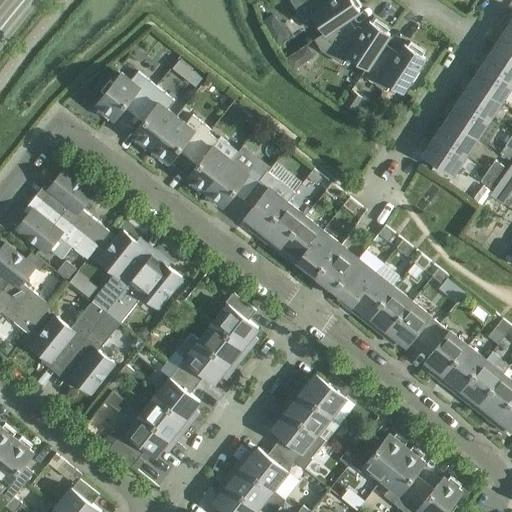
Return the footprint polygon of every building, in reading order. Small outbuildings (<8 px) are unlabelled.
[(333,0),(290,0),(290,2),(304,21),(313,15),(325,33),(314,41),(315,41),(359,12),(357,9),(361,6),(357,0),(333,0)] [(359,12),(315,41),(322,52),(342,65),(348,56),(366,68),(362,76),(390,35),(387,33),(390,29),(375,20),(373,24),(370,22),(361,34),(356,31),(348,20),(359,12)] [(273,15),(262,22),(277,44),(288,36),(273,15)] [(511,32),(508,29),(496,47),(511,57),(511,32)] [(390,35),(362,76),(386,92),(391,84),(403,92),(410,80),(413,82),(419,72),(417,70),(425,59),(422,57),(425,53),(410,43),(408,47),(405,45),(397,57),(382,47),(390,35)] [(307,46),(286,59),(293,70),(314,56),(307,46)] [(511,57),(496,47),(484,65),(511,83),(511,57)] [(511,83),(484,65),(472,83),(501,102),(511,85),(511,83)] [(100,108),(97,111),(108,120),(111,116),(115,119),(129,102),(138,109),(156,87),(138,72),(131,81),(121,74),(114,83),(110,80),(101,91),(105,94),(97,105),(100,108)] [(472,83),(460,101),(489,120),(501,102),(472,83)] [(152,148),(176,117),(167,110),(175,101),(156,87),(138,109),(148,117),(134,134),(138,137),(135,141),(146,150),(149,146),(152,148)] [(363,97),(353,91),(344,105),(354,111),(363,97)] [(460,101),(448,119),(477,138),(489,120),(460,101)] [(193,153),(211,130),(193,115),(186,125),(176,117),(152,148),(154,151),(151,154),(162,163),(165,159),(170,163),(183,145),(193,153)] [(448,119),(436,137),(465,156),(477,138),(448,119)] [(206,192),(231,161),(230,160),(238,151),(220,137),(218,140),(209,133),(211,130),(193,153),(202,160),(188,178),(192,181),(189,185),(200,193),(203,190),(206,192)] [(453,175),(465,156),(436,137),(424,156),(453,175)] [(268,170),(269,168),(259,160),(248,174),(231,161),(206,192),(209,194),(206,198),(217,206),(220,203),(224,206),(238,189),(247,196),(243,200),(244,201),(268,170)] [(487,171),(496,177),(504,166),(495,160),(487,171)] [(314,168),(307,176),(317,184),(324,176),(314,168)] [(43,201),(99,245),(110,231),(82,209),(94,194),(64,170),(49,189),(51,191),(43,201)] [(264,232),(287,203),(295,192),(268,170),(244,201),(253,208),(245,217),(264,232)] [(496,177),(487,171),(481,180),(490,186),(496,177)] [(332,182),(325,191),(335,199),(342,190),(332,182)] [(349,197),(343,205),(353,212),(359,205),(349,197)] [(99,245),(43,201),(35,211),(33,209),(17,228),(48,252),(60,237),(88,259),(99,245)] [(282,246),(305,217),(287,203),(264,232),(282,246)] [(299,260),(323,231),(305,217),(282,246),(299,260)] [(472,223),(464,235),(473,241),(481,229),(472,223)] [(389,242),(395,234),(385,226),(379,233),(389,242)] [(93,301),(107,312),(151,257),(141,249),(142,246),(123,231),(99,261),(115,274),(93,301)] [(318,275),(319,274),(342,246),(323,231),(299,260),(318,275)] [(408,255),(414,247),(404,239),(397,247),(408,255)] [(0,287),(40,319),(51,305),(23,283),(35,268),(5,244),(0,250),(0,287)] [(342,246),(319,274),(318,275),(326,282),(335,289),(359,259),(350,252),(342,246)] [(425,270),(432,261),(422,253),(415,262),(425,270)] [(107,312),(121,323),(142,296),(158,308),(182,278),(163,263),(161,265),(151,257),(107,312)] [(359,259),(335,289),(353,303),(376,273),(359,259)] [(76,268),(66,260),(58,270),(68,279),(76,268)] [(439,268),(432,277),(442,285),(449,276),(439,268)] [(371,317),(394,288),(376,273),(353,303),(371,317)] [(40,319),(0,287),(0,311),(1,311),(29,333),(40,319)] [(394,288),(371,317),(389,331),(412,302),(394,288)] [(214,323),(243,347),(258,328),(249,321),(256,311),(233,293),(226,303),(228,305),(214,323)] [(107,312),(93,301),(71,328),(56,316),(32,346),(51,362),(52,360),(63,368),(107,312)] [(412,302),(389,331),(407,346),(414,337),(424,344),(439,324),(430,317),(430,316),(412,302)] [(171,309),(164,319),(172,325),(179,316),(171,309)] [(121,323),(107,312),(63,368),(73,376),(71,378),(90,393),(114,363),(99,351),(121,323)] [(506,335),(511,326),(511,325),(503,318),(496,327),(506,335)] [(243,347),(214,323),(200,341),(229,364),(243,347)] [(439,324),(424,344),(433,351),(426,361),(444,376),(468,346),(449,331),(449,332),(439,324)] [(139,327),(135,333),(144,339),(151,331),(145,327),(139,327)] [(229,364),(200,341),(190,333),(176,351),(174,349),(165,359),(178,369),(198,385),(205,375),(215,383),(229,364)] [(468,346),(444,376),(462,390),(485,360),(468,346)] [(480,404),(503,374),(510,366),(492,351),(485,360),(462,390),(480,404)] [(128,381),(135,371),(127,364),(119,374),(128,381)] [(340,364),(333,372),(326,382),(316,374),(302,393),(341,424),(355,405),(345,397),(360,379),(340,364)] [(198,385),(178,369),(171,378),(170,378),(156,396),(185,420),(200,401),(190,394),(198,385)] [(511,381),(503,374),(480,404),(498,418),(511,400),(511,381)] [(122,398),(113,391),(106,400),(114,407),(122,398)] [(288,411),(326,441),(341,424),(302,393),(288,411)] [(185,420),(156,396),(141,414),(171,438),(185,420)] [(511,400),(498,418),(511,429),(511,400)] [(326,441),(288,411),(273,429),(282,437),(275,446),(294,462),(295,462),(304,469),(313,458),(311,457),(324,440),(326,442),(326,441)] [(116,440),(110,448),(132,467),(139,458),(147,449),(156,456),(171,438),(141,414),(127,432),(124,430),(116,440)] [(0,458),(16,439),(13,437),(16,433),(5,424),(2,428),(0,426),(0,458)] [(382,479),(407,448),(404,446),(407,442),(396,434),(393,437),(389,434),(375,451),(366,443),(355,456),(350,463),(360,472),(365,466),(382,479)] [(33,453),(29,450),(32,446),(21,437),(18,441),(16,439),(0,458),(0,477),(1,478),(0,479),(0,492),(11,501),(14,497),(29,478),(20,470),(33,453)] [(243,466),(273,490),(287,471),(294,462),(275,446),(267,455),(258,448),(243,466)] [(407,448),(382,479),(391,487),(383,496),(401,510),(420,487),(411,480),(425,462),(420,459),(423,455),(412,447),(409,450),(407,448)] [(355,456),(347,450),(339,459),(347,466),(350,463),(355,456)] [(229,484),(259,508),(273,490),(243,466),(229,484)] [(420,487),(401,510),(403,511),(451,511),(457,506),(453,503),(462,492),(458,489),(461,485),(450,477),(447,480),(443,477),(430,495),(420,487)] [(57,507),(64,511),(101,511),(92,504),(100,495),(80,479),(72,488),(57,507)] [(254,511),(259,508),(229,484),(214,502),(224,510),(222,511),(254,511)] [(11,501),(6,506),(13,511),(15,511),(23,503),(14,497),(11,501)]
